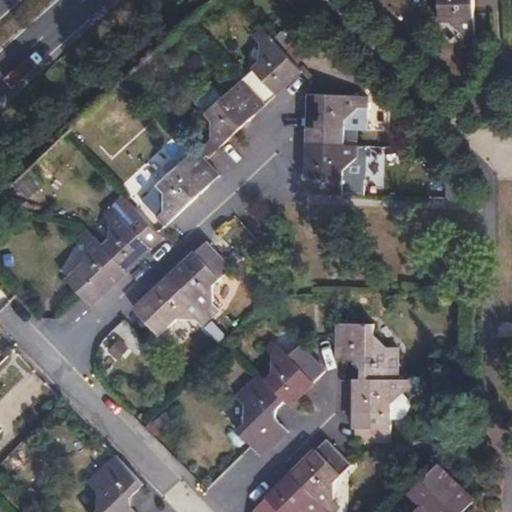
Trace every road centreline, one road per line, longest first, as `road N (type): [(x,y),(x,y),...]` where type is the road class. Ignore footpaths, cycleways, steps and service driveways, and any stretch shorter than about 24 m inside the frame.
road 1 (residential): [(50,361),(273,155)]
road 2 (residential): [(181,497),(50,361)]
road 3 (residential): [(224,511),(329,409)]
